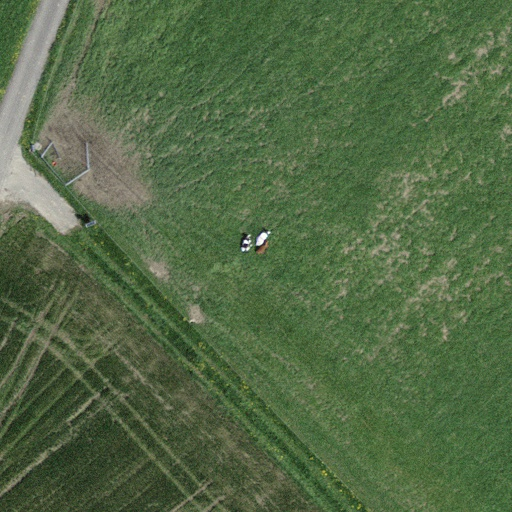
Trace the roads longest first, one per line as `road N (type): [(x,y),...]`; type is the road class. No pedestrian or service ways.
road 1 (track): [(0,161),(351,511)]
road 2 (unclassified): [(0,156),(61,0)]
